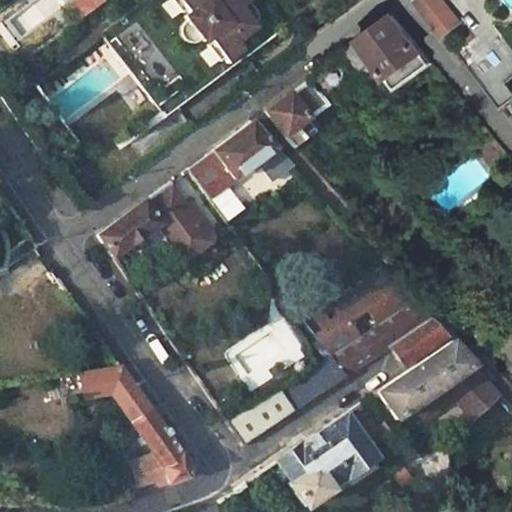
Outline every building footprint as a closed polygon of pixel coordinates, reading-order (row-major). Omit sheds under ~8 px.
[(103,1),(102,0),(76,0),(70,5),(79,18),(103,1)] [(220,41),(225,37),(227,40),(244,28),(229,7),(237,0),(162,0),(172,14),(177,11),(180,16),(176,19),(179,23),(178,26),(179,29),(180,32),(181,35),(183,37),(185,39),(188,40),(191,41),(192,42),(194,44),(198,41),(202,46),(198,50),(207,63),(212,60),(214,64),(229,53),(220,41)] [(412,0),(434,27),(453,13),(442,0),(412,0)] [(344,50),(362,73),(375,65),(394,90),(431,63),(391,15),(354,42),(344,50)] [(135,25),(116,38),(145,79),(158,69),(167,82),(152,93),(160,105),(181,91),(135,25)] [(489,46),(466,65),(508,116),(511,113),(511,89),(505,81),(511,74),(503,63),(489,46)] [(511,56),(503,63),(511,74),(511,56)] [(279,135),(322,105),(315,95),(312,90),(304,79),(282,95),(262,111),(279,135)] [(466,106),(459,111),(472,127),(478,121),(466,106)] [(205,197),(252,162),(266,180),(286,164),(247,122),(215,146),(183,169),(201,192),(205,197)] [(481,147),(501,171),(511,161),(493,138),(481,147)] [(183,169),(169,180),(186,203),(201,192),(183,169)] [(140,201),(95,235),(111,257),(156,224),(182,260),(207,242),(177,207),(161,186),(140,201)] [(344,319),(337,310),(307,330),(337,368),(342,375),(425,319),(385,274),(354,296),(362,307),(344,319)] [(445,341),(371,391),(390,418),(410,404),(421,420),(450,400),(467,417),(493,393),(445,341)] [(186,467),(146,408),(116,365),(74,372),(79,397),(113,389),(132,417),(126,421),(148,456),(126,462),(132,484),(160,476),(162,483),(182,476),(186,467)] [(325,376),(330,383),(342,375),(337,368),(325,376)] [(277,391),(226,425),(239,445),(290,410),(277,391)] [(380,430),(360,399),(344,410),(360,432),(365,440),(380,430)] [(339,413),(354,436),(360,432),(344,410),(339,413)] [(284,484),(298,505),(325,488),(324,486),(367,456),(354,436),(339,413),(270,460),(285,483),(284,484)] [(394,448),(386,453),(396,469),(405,464),(394,448)]
